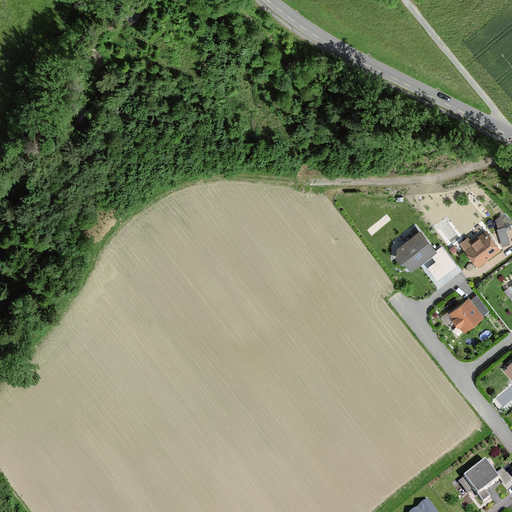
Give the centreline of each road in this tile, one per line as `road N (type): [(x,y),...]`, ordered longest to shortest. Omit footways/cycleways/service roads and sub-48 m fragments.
road 1 (tertiary): [(270,0),(347,52),(511,133)]
road 2 (track): [(303,183),(433,177),(511,149)]
road 3 (residential): [(511,442),(394,295)]
